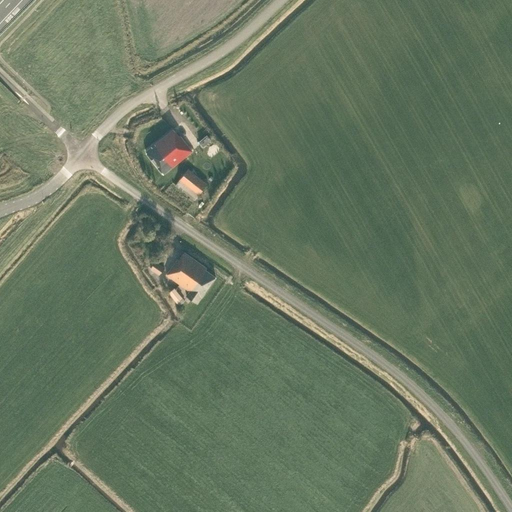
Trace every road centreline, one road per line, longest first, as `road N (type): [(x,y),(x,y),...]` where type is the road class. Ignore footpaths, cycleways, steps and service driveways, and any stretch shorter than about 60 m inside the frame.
road 1 (unclassified): [(511,510),(452,427),(395,372),(83,155)]
road 2 (tertiary): [(83,155),(124,109),(234,43),(282,0)]
